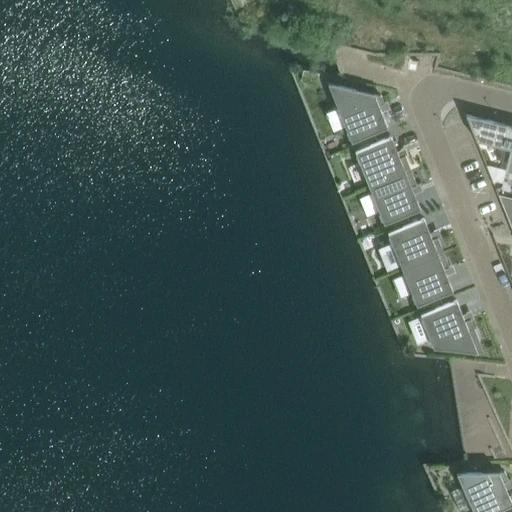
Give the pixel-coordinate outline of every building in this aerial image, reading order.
[(304,66),(301,77),(317,81),(319,71),(304,66)] [(357,89),(328,82),(351,141),(388,126),(382,112),(379,105),(385,103),(384,102),(382,95),(357,89)] [(511,125),(466,114),(469,122),(476,139),(477,139),(511,148),(511,143),(511,125)] [(391,136),(355,150),(370,186),(411,170),(406,156),(405,155),(400,157),(397,150),(391,136)] [(506,169),(487,164),(494,182),(497,181),(503,182),(506,169)] [(411,170),(370,186),(384,222),(420,208),(414,193),(412,187),(417,185),(417,184),(411,170)] [(511,197),(499,195),(511,227),(511,197)] [(424,217),(388,232),(402,268),(444,252),(438,237),(438,236),(432,239),(430,232),(424,217)] [(444,252),(402,268),(417,304),(453,290),(447,275),(444,269),(450,266),(450,265),(444,252)] [(457,299),(421,314),(433,346),(467,350),(484,353),(471,319),(471,318),(465,320),(462,314),(457,299)] [(482,472),(457,472),(463,487),(471,504),(474,511),(491,511),(511,503),(511,500),(507,489),(504,482),(509,480),(509,479),(505,471),(482,471),(482,472)]
